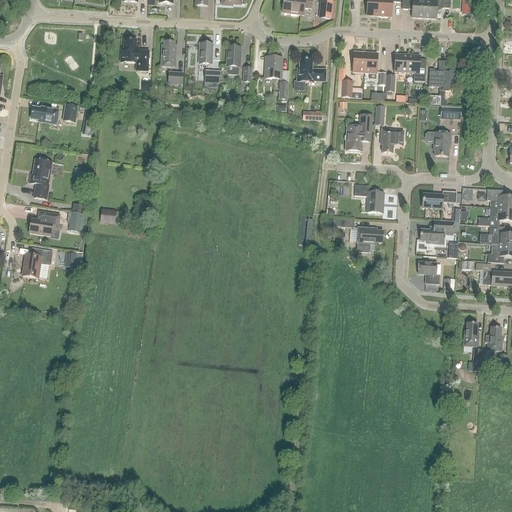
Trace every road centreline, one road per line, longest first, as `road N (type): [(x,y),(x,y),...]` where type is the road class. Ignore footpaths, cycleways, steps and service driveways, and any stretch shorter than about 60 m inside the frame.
road 1 (residential): [(490,39),(337,29),(303,43),(246,26)]
road 2 (residential): [(511,311),(431,305),(406,290),(399,267),(408,178)]
road 3 (residential): [(246,26),(27,14)]
road 4 (residential): [(10,37),(20,56),(0,195)]
road 5 (residential): [(489,171),(490,39)]
